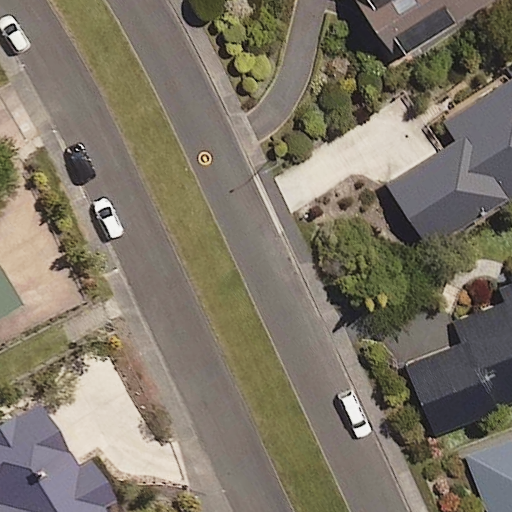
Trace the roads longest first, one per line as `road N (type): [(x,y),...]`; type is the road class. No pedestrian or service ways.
road 1 (residential): [(263,511),(80,107),(10,0)]
road 2 (residential): [(133,0),(386,511)]
